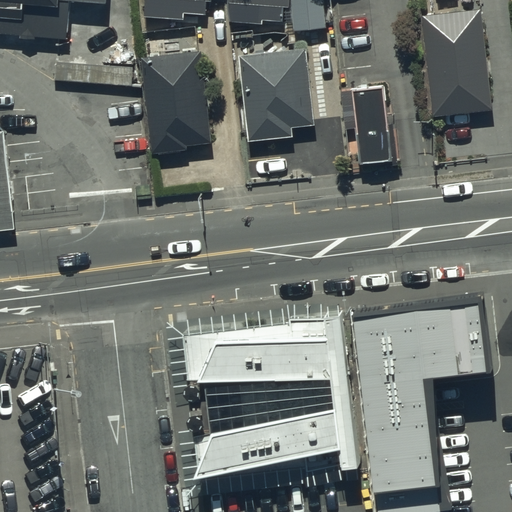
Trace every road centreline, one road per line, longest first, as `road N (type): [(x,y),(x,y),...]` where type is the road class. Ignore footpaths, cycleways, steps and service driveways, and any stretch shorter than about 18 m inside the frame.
road 1 (secondary): [(511,223),(109,268)]
road 2 (residential): [(136,511),(109,268)]
